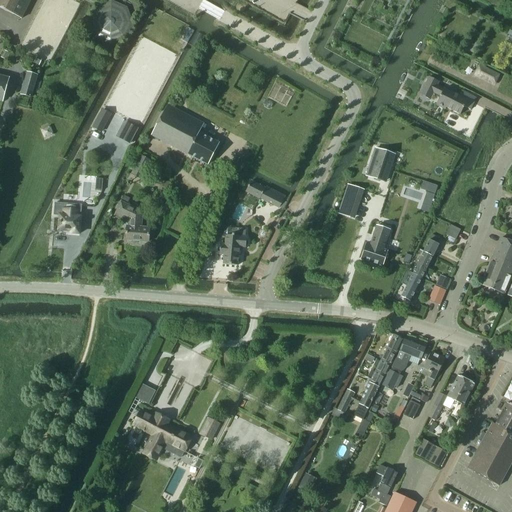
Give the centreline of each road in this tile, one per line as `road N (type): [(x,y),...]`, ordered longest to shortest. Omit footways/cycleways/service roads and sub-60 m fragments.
road 1 (residential): [(294,57),(349,85),(353,110),(262,304)]
road 2 (tertiary): [(262,304),(0,288)]
road 3 (residential): [(511,151),(494,180),(444,332)]
road 4 (residential): [(457,511),(432,500),(504,355)]
road 5 (tertiary): [(444,332),(370,314),(262,304)]
